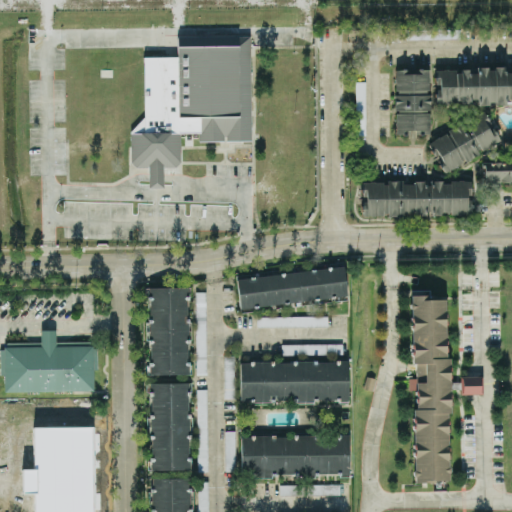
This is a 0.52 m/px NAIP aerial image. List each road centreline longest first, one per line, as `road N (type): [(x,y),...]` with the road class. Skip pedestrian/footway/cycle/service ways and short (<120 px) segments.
road 1 (tertiary): [(0,264),(210,261),(337,239),(511,236)]
road 2 (residential): [(119,264),(123,511)]
road 3 (residential): [(337,239),(335,28)]
